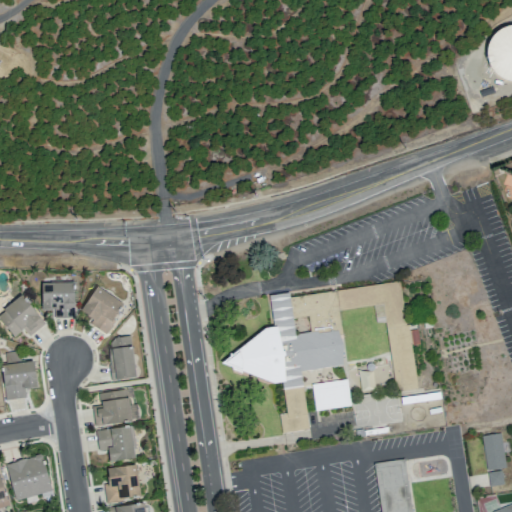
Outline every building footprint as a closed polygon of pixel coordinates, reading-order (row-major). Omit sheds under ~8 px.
[(511,28),(491,27),(487,78),(511,79),(511,28)] [(335,290),(339,310),(382,304),(395,392),(418,389),(398,280),(335,290)] [(41,284),(43,309),(54,309),(54,320),(77,321),(75,284),(41,284)] [(96,287),(81,313),(93,321),(90,327),(104,339),(126,306),(96,287)] [(265,294),(271,325),(264,327),(219,363),(274,383),(284,381),(284,373),(343,365),(345,351),(339,310),(335,290),(289,297),(288,292),(265,294)] [(0,312),(0,323),(14,340),(22,334),(27,340),(45,324),(22,296),(0,312)] [(111,378),(107,348),(131,345),(135,374),(111,378)] [(5,372),(8,408),(28,406),(26,397),(39,395),(36,369),(30,370),(5,372)] [(311,384),(314,410),(350,405),(345,379),(322,382),(311,384)] [(94,407),(97,426),(136,421),(132,398),(105,402),(106,407),(94,407)] [(97,432),(101,451),(112,450),(113,463),(139,459),(134,426),(97,432)] [(482,444),(490,494),(506,491),(503,478),(508,477),(501,441),(482,444)] [(5,473),(15,508),(52,499),(43,461),(5,473)] [(110,469),(114,485),(105,486),(108,503),(145,499),(139,465),(110,469)] [(374,470),(380,511),(412,511),(405,466),(374,470)] [(0,509),(10,507),(1,478),(0,477),(0,509)] [(109,511),(109,508),(148,503),(149,511),(109,511)] [(511,511),(511,503),(499,508),(500,511),(511,511)]
